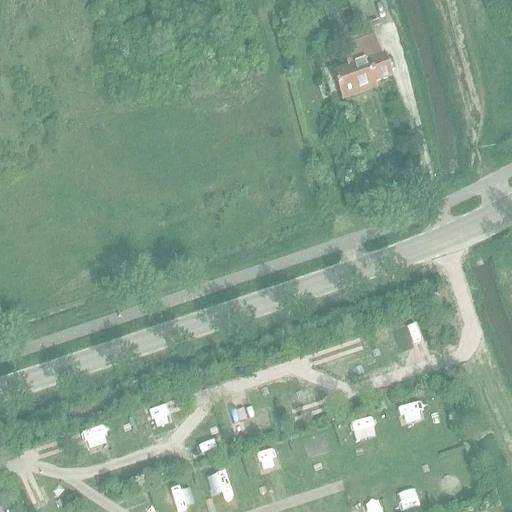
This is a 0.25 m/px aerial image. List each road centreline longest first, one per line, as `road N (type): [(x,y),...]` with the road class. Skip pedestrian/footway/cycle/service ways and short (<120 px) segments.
road 1 (tertiary): [(0,389),(425,249),(511,210)]
road 2 (unknown): [(494,180),(479,158),(482,106),(457,0)]
